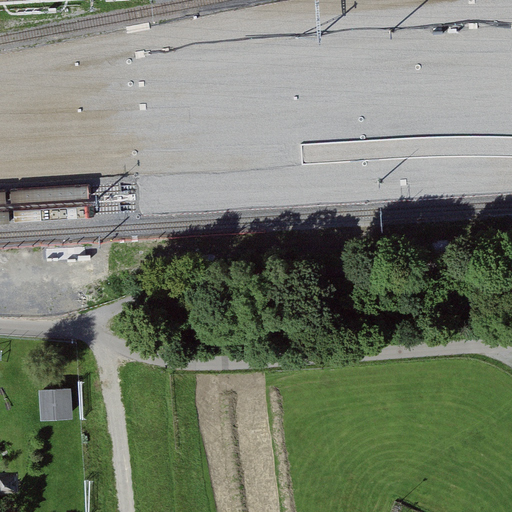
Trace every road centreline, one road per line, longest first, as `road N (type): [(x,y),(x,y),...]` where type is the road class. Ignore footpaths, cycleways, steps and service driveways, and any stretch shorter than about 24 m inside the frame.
road 1 (track): [(0,326),(73,331),(161,361),(198,364),(511,344)]
road 2 (track): [(126,511),(100,338)]
